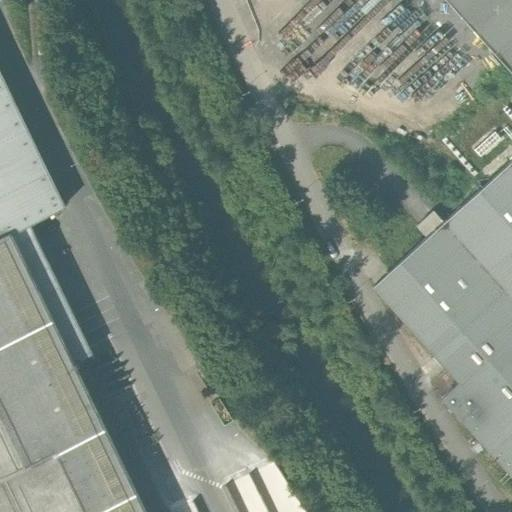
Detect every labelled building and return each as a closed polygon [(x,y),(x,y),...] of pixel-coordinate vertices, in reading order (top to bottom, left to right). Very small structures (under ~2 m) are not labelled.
[(436,81),(452,66),(443,57),(457,43),(415,0),(412,0),(384,28),(436,81)] [(511,0),(444,0),(511,75),(511,0)] [(0,235),(12,230),(75,362),(92,355),(30,225),(66,208),(0,70),(0,235)] [(511,168),(375,292),(462,388),(443,404),(511,480),(511,168)] [(0,442),(33,511),(147,511),(75,362),(12,230),(0,235),(0,442)] [(33,511),(0,442),(0,511),(33,511)]
